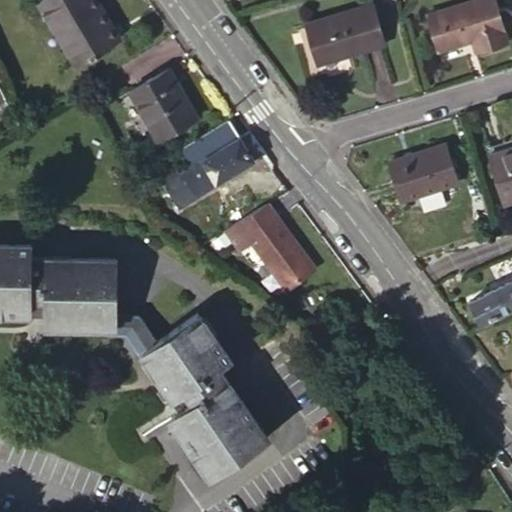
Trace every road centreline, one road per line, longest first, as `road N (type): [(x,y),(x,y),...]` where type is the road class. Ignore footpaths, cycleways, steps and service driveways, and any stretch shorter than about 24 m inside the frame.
road 1 (residential): [(511,443),(295,160)]
road 2 (residential): [(511,81),(315,134),(295,160)]
road 3 (residential): [(295,160),(175,0)]
